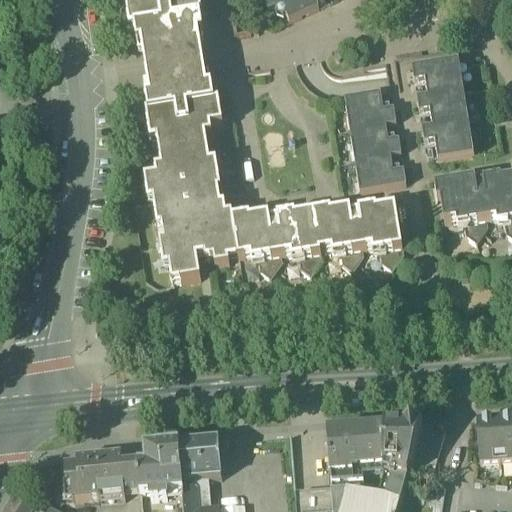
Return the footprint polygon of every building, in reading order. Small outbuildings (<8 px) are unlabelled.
[(134,33),(137,51),(189,42),(186,27),(203,24),(200,5),(191,7),(189,0),(143,0),(143,1),(137,2),(138,10),(126,11),(128,25),(137,23),(139,32),(134,33)] [(311,0),(260,0),(269,18),(282,12),(286,13),(288,17),(287,21),(290,28),(319,14),(316,8),(312,6),(310,2),(311,0)] [(205,40),(203,24),(186,27),(189,42),(205,40)] [(137,51),(140,77),(209,66),(205,40),(189,42),(137,51)] [(212,93),(209,66),(140,77),(144,104),(160,101),(212,93)] [(435,149),(438,167),(474,162),(471,141),(464,142),(462,132),(469,131),(469,128),(466,110),(459,111),(457,101),(464,100),(464,97),(461,79),(453,80),(452,70),(459,69),(459,67),(412,74),(415,89),(425,88),(428,103),(417,105),(420,120),(430,118),(433,134),(422,136),(425,151),(435,149)] [(453,80),(461,79),(459,69),(452,70),(453,80)] [(157,145),(160,162),(208,154),(206,143),(212,142),(211,134),(223,132),(221,118),(212,120),(210,111),(215,110),(212,93),(160,101),(163,116),(146,119),(149,138),(158,136),(160,145),(157,145)] [(360,198),(360,201),(407,193),(404,178),(394,180),(391,164),(402,162),(399,147),(389,149),(386,133),(397,132),(394,117),(384,118),(381,100),(345,106),(348,127),(355,126),(357,136),(350,137),(353,158),(361,156),(362,166),(355,168),(358,188),(365,187),(367,197),(360,198)] [(459,111),(466,110),(464,100),(457,101),(459,111)] [(144,104),(146,119),(163,116),(160,101),(144,104)] [(348,127),(350,137),(357,136),(355,126),(348,127)] [(464,142),(471,141),(469,131),(462,132),(464,142)] [(239,268),(240,268),(233,227),(234,227),(233,221),(218,223),(217,215),(222,214),(220,204),(214,205),(213,199),(222,197),(219,179),(209,180),(208,172),(211,171),(208,154),(160,162),(161,174),(155,175),(156,183),(144,185),(147,198),(156,197),(157,206),(153,206),(156,225),(164,224),(165,232),(168,247),(159,249),(162,265),(173,263),(175,271),(169,272),(173,291),(201,286),(198,265),(205,263),(206,268),(214,267),(215,275),(230,272),(228,259),(236,257),(238,266),(239,266),(239,268)] [(353,158),(355,168),(362,166),(361,156),(353,158)] [(511,185),(502,188),(502,185),(484,188),(484,190),(477,191),(476,187),(435,193),(438,208),(441,208),(445,231),(464,227),(466,243),(477,251),(489,235),(488,229),(504,226),(506,241),(511,245),(511,185)] [(358,188),(360,198),(367,197),(365,187),(358,188)] [(251,224),(234,227),(233,227),(240,268),(258,265),(260,280),(272,288),(283,272),(282,266),(298,263),(301,279),(312,287),(323,271),(322,262),(339,259),(341,275),(353,283),(364,267),(363,261),(379,258),(382,273),(393,281),(404,265),(401,244),(410,243),(407,227),(398,228),(396,216),(378,219),(377,216),(359,219),(359,221),(351,222),(351,218),(332,221),(332,219),(315,221),(296,224),(296,222),(278,225),(278,227),(270,228),(269,224),(251,227),(251,224)] [(511,468),(511,424),(477,427),(480,470),(511,468)] [(386,503),(400,507),(422,431),(386,434),(385,472),(385,473),(394,473),(386,502),(386,503)] [(411,479),(432,485),(445,437),(424,431),(411,479)] [(350,496),(356,497),(355,484),(362,483),(361,474),(385,472),(386,434),(328,438),(333,498),(341,497),(350,496)] [(179,451),(183,493),(191,493),(190,487),(209,485),(222,484),(219,448),(179,451)] [(147,472),(139,472),(141,502),(152,501),(152,508),(166,507),(168,507),(167,499),(183,498),(183,493),(179,451),(145,454),(147,472)] [(73,506),(126,503),(124,474),(123,462),(78,465),(78,471),(65,472),(67,491),(72,490),(73,506)] [(126,503),(141,502),(139,472),(124,474),(126,503)] [(350,496),(341,497),(342,511),(379,511),(381,501),(377,501),(365,499),(364,493),(363,483),(362,483),(355,484),(356,497),(350,496)] [(211,511),(209,485),(190,487),(191,493),(196,492),(198,494),(199,511),(211,511)] [(429,510),(441,511),(444,490),(433,488),(429,510)] [(196,492),(191,493),(183,493),(183,498),(184,511),(199,511),(198,494),(196,492)] [(342,511),(341,497),(333,498),(314,499),(296,500),(296,511),(342,511)] [(168,507),(166,507),(166,511),(184,511),(183,498),(167,499),(168,507)] [(386,502),(381,501),(379,511),(398,511),(400,507),(386,503),(386,502)]
